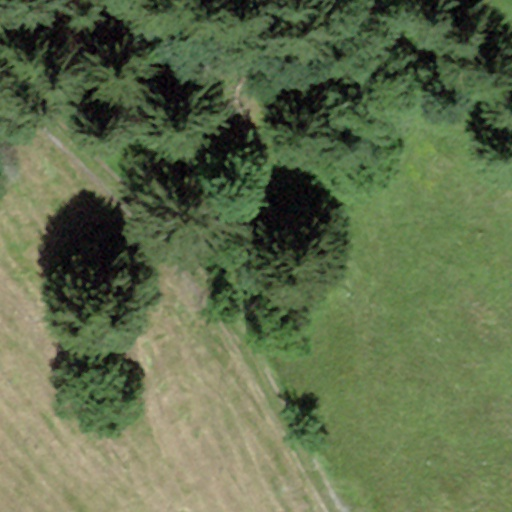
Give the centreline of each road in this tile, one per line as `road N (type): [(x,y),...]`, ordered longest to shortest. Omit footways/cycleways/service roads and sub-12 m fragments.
road 1 (track): [(193,266),(329,511)]
road 2 (track): [(193,266),(63,150),(0,78)]
